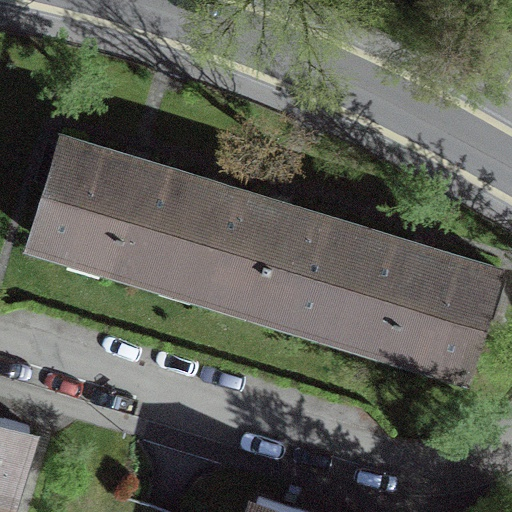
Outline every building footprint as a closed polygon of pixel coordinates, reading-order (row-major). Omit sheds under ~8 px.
[(175,278),(205,179),(60,135),(30,234),(175,278)] [(321,322),(352,223),(205,179),(175,278),(321,322)] [(499,268),(352,223),(321,322),(469,367),(499,268)] [(0,511),(28,422),(0,413),(0,511)] [(316,511),(252,492),(245,511),(316,511)]
